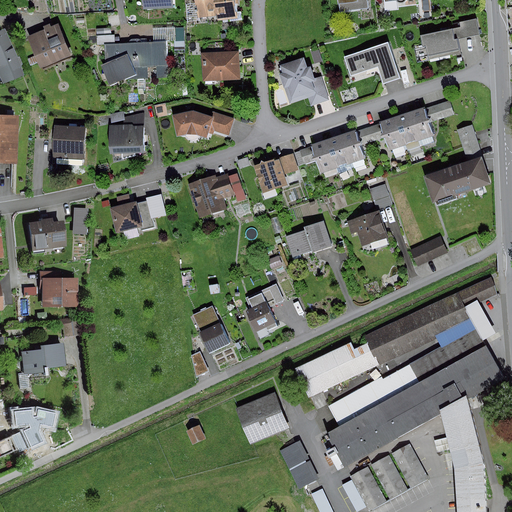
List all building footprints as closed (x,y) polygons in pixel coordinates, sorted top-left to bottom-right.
[(175,0),(144,0),(145,8),(175,7),(175,0)] [(199,0),(201,18),(220,16),(218,0),(199,0)] [(238,0),(218,0),(220,16),(221,20),(240,18),(238,0)] [(341,0),(343,11),(369,8),(368,0),(341,0)] [(478,19),(462,22),(463,27),(465,38),(481,35),(478,19)] [(61,24),(30,37),(44,69),(74,55),(61,24)] [(176,27),(154,29),(155,42),(177,40),(176,27)] [(463,27),(456,29),(458,39),(460,39),(465,38),(463,27)] [(185,28),(177,28),(178,41),(186,40),(185,28)] [(0,80),(1,83),(22,75),(2,29),(0,30),(0,80)] [(456,29),(424,36),(426,46),(429,46),(431,55),(462,49),(460,39),(458,39),(456,29)] [(167,42),(138,44),(140,78),(150,78),(150,67),(158,66),(159,78),(169,78),(167,42)] [(391,42),(347,57),(353,76),(380,67),(386,84),(403,78),(391,42)] [(138,44),(107,45),(108,63),(103,66),(113,87),(129,79),(140,78),(138,44)] [(320,50),(313,52),(317,64),(323,61),(320,50)] [(242,51),(204,52),(205,80),(243,79),(242,51)] [(285,73),(282,74),(291,104),(309,98),(312,106),(330,101),(323,77),(318,78),(314,67),(311,68),(307,58),(283,66),(285,73)] [(451,101),(427,109),(432,122),(455,115),(451,101)] [(427,109),(413,113),(422,141),(436,137),(432,122),(427,109)] [(125,111),(111,115),(113,123),(127,120),(125,111)] [(196,111),(175,115),(180,137),(190,135),(212,141),(213,136),(216,137),(217,133),(230,137),(236,118),(214,112),(213,116),(196,111)] [(413,113),(398,118),(407,146),(422,141),(413,113)] [(130,127),(112,127),(112,158),(146,157),(145,116),(130,117),(130,127)] [(16,118),(0,117),(0,164),(15,165),(16,118)] [(398,118),(383,123),(388,137),(393,151),(407,146),(398,118)] [(383,123),(358,131),(363,145),(388,137),(383,123)] [(87,128),(56,126),(54,156),(85,158),(87,128)] [(474,126),(459,131),(468,160),(483,155),(474,126)] [(358,131),(344,136),(353,164),(367,159),(363,145),(358,131)] [(344,136),(329,141),(338,168),(353,164),(344,136)] [(329,141),(314,146),(319,160),(324,173),(338,168),(329,141)] [(319,160),(314,146),(295,152),(300,166),(319,160)] [(295,154),(283,158),(288,174),(300,170),(295,154)] [(486,157),(430,175),(439,201),(465,192),(494,183),(486,157)] [(249,158),(240,161),(242,169),(252,165),(249,158)] [(264,164),(256,167),(265,193),(286,186),(278,159),(268,162),(265,161),(264,164)] [(239,174),(231,177),(237,195),(239,202),(247,199),(239,174)] [(218,175),(190,184),(201,219),(229,210),(225,199),(237,195),(231,177),(220,181),(218,175)] [(387,184),(371,190),(378,210),(394,204),(387,184)] [(130,194),(118,197),(120,205),(132,202),(130,194)] [(163,195),(149,199),(149,201),(154,219),(169,215),(163,195)] [(139,202),(113,208),(119,233),(143,227),(144,231),(156,227),(154,219),(149,201),(140,203),(139,202)] [(87,209),(73,208),(72,234),(85,234),(87,209)] [(381,212),(349,222),(353,234),(359,232),(364,245),(390,237),(381,212)] [(38,222),(27,223),(31,252),(65,248),(62,221),(52,222),(52,217),(38,219),(38,222)] [(308,230),(288,236),(294,257),(315,250),(316,253),(335,247),(326,221),(307,227),(308,230)] [(441,237),(412,250),(419,267),(449,253),(441,237)] [(257,253),(249,257),(252,264),(260,261),(257,253)] [(280,256),(269,260),(273,269),(283,265),(280,256)] [(61,273),(40,273),(41,307),(78,307),(77,280),(61,281),(61,273)] [(367,337),(371,343),(381,364),(437,336),(473,319),(468,309),(498,294),(490,278),(367,337)] [(278,284),(270,288),(278,304),(285,300),(278,284)] [(252,308),(249,310),(259,332),(279,323),(272,307),(278,304),(270,288),(247,298),(252,308)] [(214,307),(195,316),(213,354),(232,344),(214,307)] [(71,323),(62,324),(64,336),(83,334),(81,317),(71,318),(71,323)] [(443,348),(412,365),(422,383),(488,347),(473,319),(437,336),(443,348)] [(353,343),(297,370),(310,397),(381,364),(371,343),(356,350),(353,343)] [(39,352),(23,354),(25,375),(43,373),(42,368),(64,366),(62,344),(38,347),(39,352)] [(342,428),(329,435),(332,440),(325,444),(340,472),(446,413),(473,397),(506,379),(488,347),(422,383),(342,428)] [(203,351),(193,356),(198,377),(211,372),(203,351)] [(330,407),(342,428),(422,383),(412,365),(385,380),(384,377),(330,407)] [(278,395),(240,410),(254,446),(292,431),(278,395)] [(473,397),(446,413),(460,468),(463,511),(491,511),(489,461),(473,397)] [(200,428),(189,433),(195,446),(206,441),(200,428)] [(440,449),(452,446),(450,435),(438,438),(440,449)] [(8,436),(0,439),(0,457),(14,451),(8,436)] [(302,441),(281,451),(290,469),(310,458),(302,441)] [(411,445),(394,455),(413,487),(429,478),(411,445)] [(390,456),(373,466),(392,500),(409,490),(390,456)] [(311,461),(291,471),(300,490),(321,479),(311,461)] [(369,468),(352,477),(354,480),(369,507),(371,511),(388,503),(369,468)] [(360,511),(369,507),(354,480),(344,486),(358,511),(360,511)] [(334,511),(324,489),(312,495),(320,511),(334,511)]
